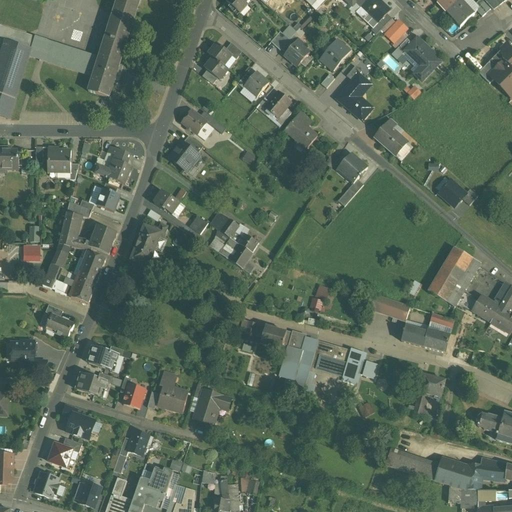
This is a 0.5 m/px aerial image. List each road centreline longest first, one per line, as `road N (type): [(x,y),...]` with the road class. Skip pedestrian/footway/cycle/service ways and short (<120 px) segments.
road 1 (residential): [(198,15),(228,29),(511,273)]
road 2 (residential): [(229,307),(451,364),(511,388)]
road 3 (residential): [(159,132),(93,314)]
road 4 (residential): [(0,130),(159,132)]
road 5 (residential): [(197,444),(57,396)]
road 6 (residential): [(403,0),(460,55),(511,9)]
road 7 (residential): [(198,15),(159,132)]
